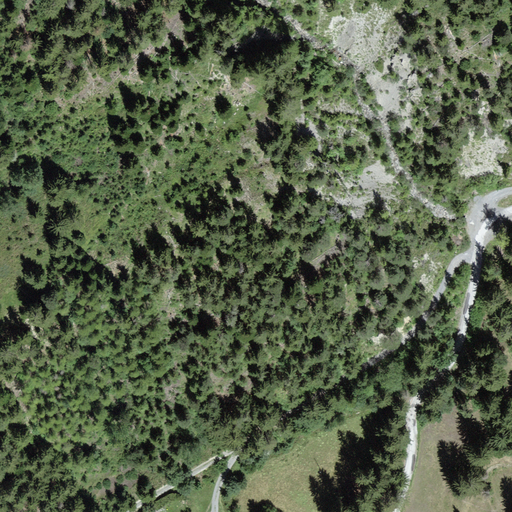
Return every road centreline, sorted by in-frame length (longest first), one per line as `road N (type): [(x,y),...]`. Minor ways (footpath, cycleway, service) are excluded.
road 1 (track): [(478,252),(452,269),(421,327),(402,343),(128,511)]
road 2 (unclassified): [(511,211),(486,223),(463,340),(417,400),(413,422)]
